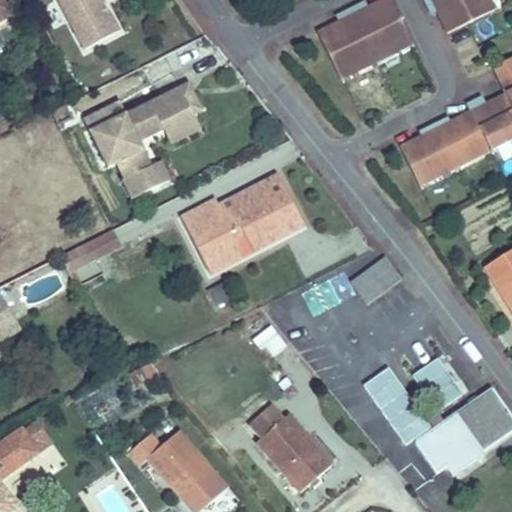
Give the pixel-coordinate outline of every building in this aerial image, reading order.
[(54,0),(82,53),(116,35),(97,0),(54,0)] [(351,7),(375,54),(407,38),(388,0),(382,0),(370,7),(366,0),(351,7)] [(426,0),(429,6),(436,4),(444,17),(479,0),(426,0)] [(492,0),(479,0),(444,17),(450,28),(466,20),(495,6),(492,0)] [(6,7),(0,9),(0,26),(13,20),(6,7)] [(321,30),(340,71),(375,54),(351,7),(340,13),(343,18),(321,30)] [(407,38),(375,54),(377,60),(410,44),(407,38)] [(84,83),(95,83),(95,54),(84,54),(84,83)] [(375,54),(340,71),(343,77),(377,60),(375,54)] [(511,56),(492,65),(506,94),(511,105),(511,56)] [(187,93),(181,82),(172,87),(177,98),(187,93)] [(157,132),(187,117),(186,115),(195,110),(187,93),(177,98),(172,87),(117,114),(111,101),(75,120),(95,160),(104,156),(108,165),(116,180),(114,181),(123,200),(155,185),(146,166),(144,166),(131,142),(156,130),(157,132)] [(467,113),(487,153),(511,142),(511,105),(506,94),(484,105),(478,96),(463,105),(467,113)] [(425,123),(450,171),(487,153),(467,113),(445,124),(440,115),(425,123)] [(164,145),(194,130),(187,117),(157,132),(164,145)] [(395,148),(415,188),(450,171),(425,123),(411,130),(415,138),(395,148)] [(108,165),(104,156),(95,160),(99,169),(108,165)] [(163,180),(154,161),(146,166),(155,185),(163,180)] [(177,219),(188,242),(201,235),(214,260),(235,251),(240,260),(302,231),(277,180),(260,188),(263,195),(218,215),(212,203),(177,219)] [(201,235),(188,242),(205,276),(240,260),(235,251),(214,260),(201,235)] [(502,283),(496,287),(511,313),(511,251),(491,266),(502,283)] [(73,257),(47,270),(53,283),(80,269),(73,257)] [(353,310),(392,279),(380,264),(340,294),(353,310)] [(207,288),(213,306),(231,300),(225,282),(207,288)] [(306,292),(312,310),(330,304),(324,286),(306,292)] [(0,352),(16,344),(0,312),(0,352)] [(254,334),(264,359),(285,350),(275,326),(254,334)] [(424,417),(461,394),(440,360),(402,382),(424,417)] [(402,446),(429,428),(388,367),(361,385),(402,446)] [(511,432),(511,419),(492,391),(414,442),(430,468),(445,458),(453,470),(511,432)] [(252,441),(247,446),(290,493),(324,462),(281,414),(274,420),(262,407),(240,428),(252,441)] [(211,511),(232,493),(173,433),(156,449),(141,433),(116,458),(129,471),(136,465),(182,511),(211,511)] [(0,511),(15,511),(0,494),(0,482),(36,457),(18,438),(0,449),(0,511)]
